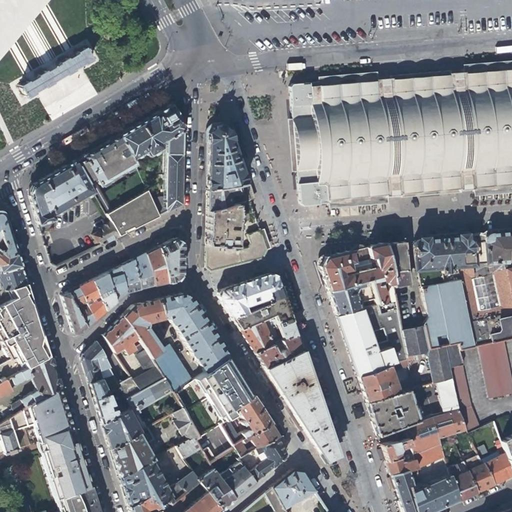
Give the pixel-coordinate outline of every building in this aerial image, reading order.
[(81,44),(13,84),(20,96),(88,56),(81,44)] [(289,109),(290,122),(285,122),(287,147),(289,173),(294,173),(295,185),(296,196),(297,203),(299,206),(300,207),(318,205),(326,205),(327,211),(361,208),(385,205),(384,197),(391,196),(397,196),(397,198),(458,193),(457,191),(464,190),(470,190),(471,197),(503,195),(511,193),(511,66),(459,71),(459,73),(453,73),(446,74),(446,72),(386,78),(386,81),(380,81),(373,82),(373,79),(307,85),(289,87),(287,90),(289,109)] [(83,69),(37,93),(50,119),(97,95),(83,69)] [(157,197),(151,199),(158,216),(165,213),(179,205),(180,170),(181,130),(167,106),(118,136),(134,160),(141,154),(142,156),(144,157),(146,157),(157,150),(158,147),(156,145),(157,144),(161,150),(160,175),(158,175),(158,179),(160,179),(159,197),(157,197)] [(204,191),(234,186),(242,184),(235,164),(224,132),(217,127),(210,128),(206,135),(205,170),(204,191)] [(104,213),(109,221),(117,236),(158,216),(151,199),(146,189),(110,210),(99,190),(138,166),(134,160),(118,136),(98,148),(74,161),(93,193),(104,213)] [(74,161),(52,174),(30,186),(27,194),(38,225),(53,219),(52,215),(93,193),(74,161)] [(225,197),(228,206),(233,204),(247,201),(245,193),(242,184),(234,186),(237,194),(225,197)] [(204,212),(228,206),(225,197),(237,194),(234,186),(204,191),(204,198),(204,212)] [(228,206),(204,212),(203,245),(203,249),(234,249),(234,231),(238,231),(239,226),(239,221),(233,221),(233,204),(228,206)] [(0,240),(1,242),(0,242),(0,254),(3,257),(15,253),(2,214),(2,213),(1,211),(0,211),(0,240)] [(90,242),(93,249),(98,246),(117,236),(109,221),(93,230),(94,233),(88,236),(91,241),(90,242)] [(234,249),(203,249),(203,258),(203,269),(208,273),(259,259),(264,250),(262,243),(258,231),(244,235),(247,244),(246,248),(233,252),(234,249)] [(483,244),(484,265),(506,263),(509,263),(507,233),(492,234),(486,235),(485,236),(483,238),(483,241),(483,244)] [(486,235),(466,236),(468,238),(469,240),(470,242),(471,266),(484,265),(483,244),(483,241),(483,238),(485,236),(486,235)] [(468,238),(466,236),(438,239),(414,241),(411,245),(413,271),(416,271),(438,269),(439,273),(447,273),(447,271),(449,271),(449,273),(453,273),(452,268),(471,266),(470,242),(469,240),(468,238)] [(154,248),(163,284),(173,282),(178,275),(178,258),(178,244),(172,239),(154,248)] [(382,244),(390,287),(406,284),(404,276),(401,242),(393,243),(382,244)] [(395,310),(390,287),(382,244),(351,251),(322,258),(320,260),(318,266),(318,268),(318,269),(326,292),(358,283),(365,281),(369,293),(372,300),(374,306),(377,315),(395,310)] [(142,255),(151,287),(163,284),(154,248),(142,255)] [(0,272),(19,266),(15,253),(3,257),(0,254),(0,272)] [(129,261),(137,290),(151,287),(142,255),(129,261)] [(116,267),(123,294),(137,290),(129,261),(116,267)] [(0,283),(0,291),(25,283),(19,266),(0,272),(0,282),(1,284),(0,283)] [(117,298),(123,294),(116,267),(103,274),(112,301),(117,298)] [(416,271),(425,317),(431,323),(457,318),(456,313),(462,312),(455,275),(450,276),(449,273),(449,271),(447,271),(447,273),(439,273),(438,269),(416,271)] [(88,282),(101,312),(108,307),(112,303),(112,301),(103,274),(88,282)] [(246,304),(247,304),(256,301),(258,306),(265,302),(262,291),(276,286),(273,278),(264,274),(248,280),(238,284),(231,286),(239,305),(240,306),(246,304)] [(365,281),(358,283),(326,292),(327,296),(334,318),(357,311),(354,305),(360,303),(372,300),(369,293),(365,281)] [(74,288),(82,305),(84,308),(90,321),(101,312),(88,282),(74,288)] [(0,383),(48,356),(38,326),(25,283),(0,291),(0,383)] [(238,307),(239,305),(231,286),(217,291),(215,298),(223,311),(228,319),(241,313),(239,308),(238,307)] [(241,313),(228,319),(232,325),(236,331),(258,321),(269,317),(274,327),(288,321),(284,310),(276,286),(262,291),(265,302),(258,306),(250,309),(241,313)] [(80,305),(82,305),(74,288),(64,293),(72,309),(78,305),(80,305)] [(172,322),(180,335),(204,320),(193,304),(188,295),(180,292),(156,298),(161,316),(167,315),(169,317),(167,319),(170,323),(172,322)] [(72,309),(64,293),(59,296),(64,315),(71,333),(74,335),(82,329),(75,314),(72,309)] [(145,320),(161,316),(156,298),(136,303),(130,304),(119,315),(134,336),(137,340),(139,343),(149,357),(160,350),(142,324),(145,320)] [(374,306),(372,300),(360,303),(354,305),(357,311),(362,309),(374,306)] [(247,304),(250,309),(258,306),(256,301),(247,304)] [(395,310),(377,315),(374,306),(362,309),(357,311),(334,318),(342,342),(354,377),(404,362),(398,329),(395,310)] [(81,310),(75,314),(82,329),(90,321),(84,308),(81,309),(81,310)] [(145,372),(131,380),(138,390),(162,376),(149,357),(139,343),(135,345),(133,347),(128,341),(134,336),(119,315),(113,322),(100,335),(112,353),(120,347),(124,354),(131,349),(145,372)] [(459,329),(457,318),(431,323),(425,317),(421,325),(426,351),(454,345),(456,350),(468,347),(465,328),(459,329)] [(511,335),(508,319),(465,328),(468,347),(475,346),(489,343),(502,340),(511,338),(511,335)] [(200,367),(203,371),(224,357),(226,355),(224,351),(222,349),(210,330),(204,320),(180,335),(189,349),(188,351),(191,356),(193,356),(198,364),(200,367)] [(269,347),(258,321),(236,331),(241,339),(251,355),(269,347)] [(271,328),(275,338),(277,337),(279,342),(293,336),(289,326),(288,321),(274,327),(271,328)] [(429,384),(434,382),(448,378),(446,369),(460,366),(461,366),(456,350),(454,345),(426,351),(421,325),(398,329),(404,362),(411,360),(410,357),(419,353),(424,357),(429,384)] [(278,343),(280,348),(281,350),(277,353),(273,354),(269,347),(251,355),(255,360),(261,370),(298,352),(293,336),(279,342),(278,343)] [(272,345),(278,343),(279,342),(277,337),(275,338),(270,340),(272,345)] [(511,394),(511,387),(502,340),(489,343),(501,397),(511,394)] [(98,379),(105,394),(117,387),(116,384),(94,342),(87,349),(78,358),(86,384),(98,379)] [(501,397),(489,343),(475,346),(488,400),(501,397)] [(167,345),(160,350),(149,357),(162,376),(167,386),(169,390),(174,401),(194,389),(167,345)] [(298,352),(261,370),(266,376),(273,387),(280,397),(291,413),(310,440),(324,460),(333,456),(322,425),(316,405),(308,382),(301,359),(298,352)] [(11,411),(13,416),(25,408),(58,387),(54,374),(48,356),(0,383),(0,397),(10,393),(7,388),(28,377),(34,391),(11,407),(11,411)] [(209,462),(233,449),(231,445),(219,425),(226,419),(234,414),(230,408),(248,396),(242,386),(236,376),(224,357),(203,371),(199,374),(203,384),(194,389),(174,401),(178,408),(191,427),(196,433),(198,436),(194,438),(199,446),(209,462)] [(408,379),(404,362),(354,377),(363,403),(395,393),(396,393),(393,384),(408,379)] [(468,402),(460,366),(446,369),(448,378),(451,393),(455,409),(463,429),(465,434),(473,430),(478,428),(468,402)] [(160,390),(167,386),(162,376),(138,390),(131,380),(129,377),(123,380),(116,384),(117,387),(129,407),(123,411),(115,416),(99,425),(103,436),(107,450),(144,428),(140,421),(138,422),(134,412),(135,411),(133,405),(136,403),(138,405),(140,405),(160,394),(160,392),(160,390)] [(434,386),(437,398),(451,393),(448,378),(434,382),(434,386)] [(91,400),(105,394),(98,379),(86,384),(88,390),(91,400)] [(66,436),(72,432),(65,409),(58,387),(25,408),(13,416),(6,420),(0,423),(0,442),(4,442),(8,456),(23,451),(18,432),(39,426),(44,443),(66,436)] [(396,393),(395,393),(363,403),(368,420),(410,406),(405,391),(396,393)] [(437,398),(440,413),(455,409),(451,393),(437,398)] [(111,410),(105,394),(91,400),(95,412),(99,425),(115,416),(112,410),(111,410)] [(242,438),(243,437),(268,422),(251,395),(248,396),(230,408),(234,414),(236,412),(241,419),(239,421),(241,425),(243,424),(247,429),(246,430),(244,430),(239,433),(242,438)] [(121,406),(112,410),(115,416),(123,411),(121,406)] [(414,418),(410,406),(368,420),(370,424),(374,437),(399,427),(415,421),(414,418)] [(189,429),(191,427),(178,408),(168,414),(173,421),(171,422),(179,436),(182,435),(185,441),(174,447),(182,457),(199,446),(194,438),(192,435),(189,429)] [(428,417),(436,440),(450,434),(463,429),(455,409),(440,413),(428,417)] [(436,440),(428,417),(418,420),(415,421),(399,427),(401,433),(402,438),(408,456),(437,443),(436,440)] [(238,440),(226,419),(219,425),(231,445),(238,440)] [(248,440),(254,449),(275,438),(277,436),(268,422),(243,437),(246,441),(248,440)] [(150,440),(144,428),(107,450),(111,462),(117,480),(149,462),(150,461),(141,446),(150,440)] [(475,435),(473,430),(465,434),(467,439),(475,435)] [(66,436),(44,443),(46,450),(60,446),(68,443),(70,443),(71,443),(72,443),(74,444),(75,445),(76,445),(76,446),(78,448),(72,432),(66,436)] [(511,436),(499,442),(503,454),(509,474),(511,472),(511,436)] [(275,438),(254,449),(246,453),(238,458),(235,459),(241,466),(253,482),(271,467),(282,458),(284,452),(275,438)] [(380,454),(383,463),(401,458),(409,457),(408,456),(402,438),(392,442),(392,441),(377,445),(380,454)] [(246,453),(238,440),(231,445),(233,449),(237,456),(238,458),(246,453)] [(81,511),(79,501),(75,493),(90,486),(81,459),(78,448),(76,446),(76,445),(75,445),(74,444),(72,443),(71,443),(70,443),(68,443),(60,446),(46,450),(59,500),(61,499),(64,508),(65,511),(63,511),(61,511),(81,511)] [(441,457),(437,443),(408,456),(409,457),(411,465),(413,468),(413,470),(441,457)] [(213,470),(237,456),(233,449),(209,462),(210,464),(212,468),(213,470)] [(503,454),(480,464),(490,483),(501,478),(509,474),(503,454)] [(404,467),(401,458),(383,463),(385,470),(387,477),(413,468),(411,465),(404,467)] [(165,490),(149,462),(117,480),(126,507),(146,496),(153,509),(155,507),(161,502),(165,499),(168,503),(170,505),(186,493),(199,483),(197,479),(194,474),(192,471),(177,479),(178,482),(176,485),(165,490)] [(444,467),(446,475),(447,478),(454,500),(464,495),(472,491),(464,471),(461,462),(444,467)] [(210,464),(194,474),(197,479),(212,468),(210,464)] [(480,464),(464,471),(472,491),(482,487),(490,483),(480,464)] [(241,466),(221,481),(232,500),(253,482),(241,466)] [(199,483),(206,494),(218,511),(232,500),(221,481),(213,470),(212,468),(197,479),(199,483)] [(415,475),(413,470),(413,468),(387,477),(390,484),(392,491),(406,486),(409,485),(407,478),(415,475)] [(273,511),(283,508),(313,491),(301,471),(289,471),(262,494),(273,511)] [(447,478),(446,475),(408,492),(411,511),(429,511),(454,500),(447,478)] [(81,511),(98,511),(90,486),(75,493),(79,501),(81,511)] [(411,511),(408,492),(406,486),(392,491),(396,503),(399,511),(411,511)] [(188,497),(186,493),(170,505),(173,509),(176,511),(217,511),(218,511),(206,494),(184,510),(179,504),(188,497)] [(142,509),(143,511),(149,511),(153,509),(146,496),(126,507),(126,511),(136,511),(135,510),(143,505),(145,507),(142,509)]
